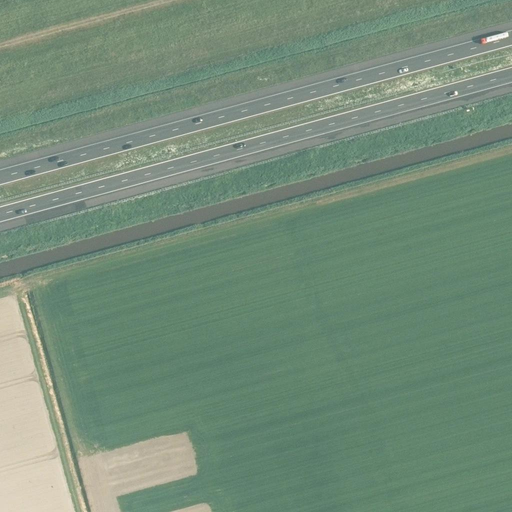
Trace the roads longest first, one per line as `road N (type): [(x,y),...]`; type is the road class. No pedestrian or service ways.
road 1 (motorway): [(511,35),(0,175)]
road 2 (motorway): [(0,212),(511,73)]
road 3 (track): [(0,41),(153,0)]
